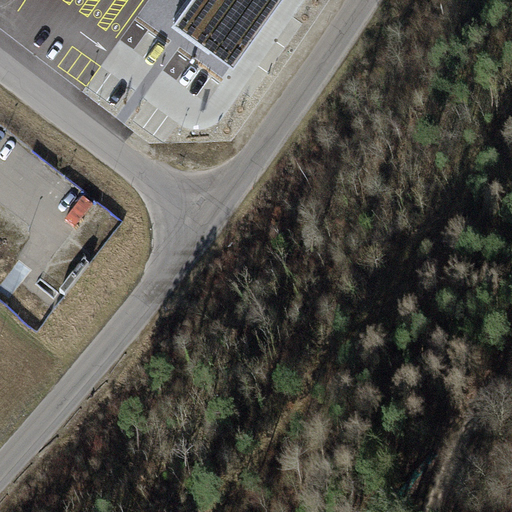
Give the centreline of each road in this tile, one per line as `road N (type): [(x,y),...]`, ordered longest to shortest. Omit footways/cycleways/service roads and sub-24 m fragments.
road 1 (unclassified): [(196,223),(0,439)]
road 2 (unclassified): [(358,0),(196,223)]
road 3 (unclassified): [(196,223),(0,69)]
road 4 (track): [(395,511),(511,358)]
